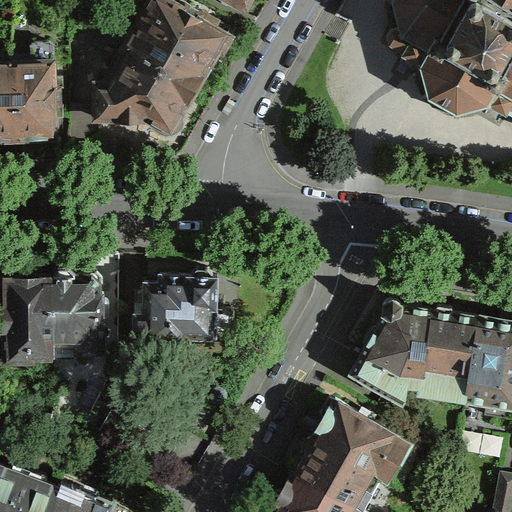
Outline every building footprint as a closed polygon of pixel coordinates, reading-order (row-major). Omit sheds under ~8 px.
[(145,7),(135,26),(207,66),(213,56),(218,47),(220,47),(222,46),(223,46),(224,45),(225,44),(226,42),(227,40),(227,38),(226,36),(225,34),(226,33),(214,26),(219,19),(184,0),(173,0),(173,1),(171,0),(147,0),(144,6),(145,7)] [(509,111),(511,113),(511,0),(391,0),(398,26),(391,28),(387,35),(390,45),(402,51),(402,54),(410,58),(415,60),(421,67),(427,95),(457,112),(485,104),(497,109),(506,114),(509,111)] [(183,107),(207,66),(135,26),(123,45),(121,44),(111,63),(113,64),(112,66),(118,70),(112,81),(96,81),(96,102),(70,103),(71,135),(97,135),(97,115),(118,115),(120,117),(123,119),(126,120),(129,121),(131,120),(134,120),(137,119),(140,116),(147,116),(170,130),(183,107)] [(30,52),(12,53),(15,136),(28,136),(36,135),(37,141),(56,141),(55,116),(63,115),(63,102),(62,102),(61,86),(63,85),(63,74),(54,74),(53,43),(49,39),(34,39),(30,44),(30,52)] [(0,136),(15,136),(12,53),(0,52),(0,136)] [(215,330),(233,331),(233,306),(216,305),(217,273),(212,273),(212,270),(207,265),(197,265),(192,270),(192,272),(181,272),(160,271),(159,280),(144,279),(143,310),(134,310),(133,329),(142,329),(142,340),(189,342),(190,335),(215,335),(215,330)] [(53,354),(53,335),(51,272),(33,273),(27,273),(26,270),(24,269),(22,267),(19,266),(16,266),(13,267),(11,268),(8,270),(7,273),(4,273),(4,303),(3,303),(4,340),(5,340),(5,358),(31,357),(31,354),(53,354)] [(54,272),(51,272),(53,335),(76,334),(76,349),(102,349),(102,318),(103,318),(103,311),(104,311),(104,299),(103,299),(103,289),(99,289),(99,282),(101,280),(101,274),(97,270),(91,270),(89,272),(80,272),(75,272),(75,271),(69,266),(59,266),(54,271),(54,272)] [(383,310),(384,311),(376,325),(373,326),(371,327),(368,330),(366,332),(365,335),(364,340),(365,345),(350,371),(392,394),(384,407),(417,425),(422,389),(465,395),(478,314),(452,310),(452,306),(451,305),(438,303),(437,304),(436,307),(418,305),(402,303),(401,300),(399,299),(397,298),(396,297),(394,296),(391,296),(388,297),(386,298),(385,300),(383,303),(383,306),(383,307),(383,310)] [(511,313),(511,314),(511,315),(510,318),(501,317),(478,314),(465,395),(487,399),(484,411),(511,415),(511,313)] [(322,420),(314,434),(381,473),(401,484),(412,463),(402,457),(411,441),(335,397),(329,394),(320,412),(325,414),(322,420)] [(302,455),(294,469),(361,508),(381,473),(314,434),(313,436),(311,435),(307,437),(306,438),(305,440),(305,441),(305,443),(305,445),(305,446),(306,448),(302,455)] [(148,458),(164,468),(177,446),(161,437),(148,458)] [(148,458),(138,453),(128,471),(161,490),(171,472),(164,468),(148,458)] [(48,511),(56,492),(59,484),(0,461),(0,511),(48,511)] [(368,511),(361,508),(294,469),(284,485),(282,489),(277,486),(267,503),(272,506),(272,507),(280,511),(368,511)] [(511,511),(511,510),(511,507),(511,472),(501,470),(494,508),(490,511),(489,511),(511,511)] [(56,492),(48,511),(90,511),(96,498),(77,491),(74,499),(56,492)] [(113,511),(110,510),(114,499),(98,493),(96,498),(90,511),(113,511)]
